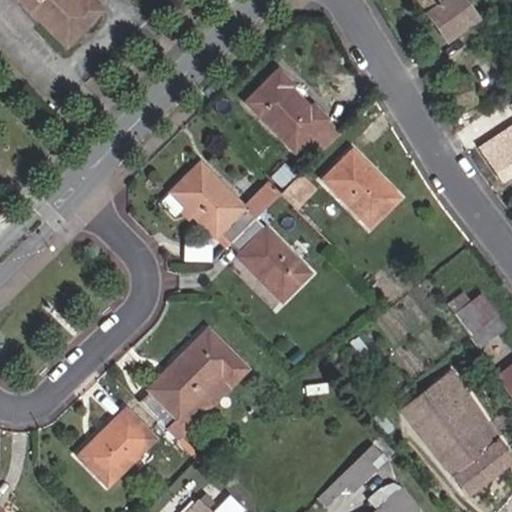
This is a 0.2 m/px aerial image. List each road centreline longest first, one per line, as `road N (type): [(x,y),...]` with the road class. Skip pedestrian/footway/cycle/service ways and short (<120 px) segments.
road 1 (tertiary): [(0,265),(267,0)]
road 2 (residential): [(511,250),(332,0)]
